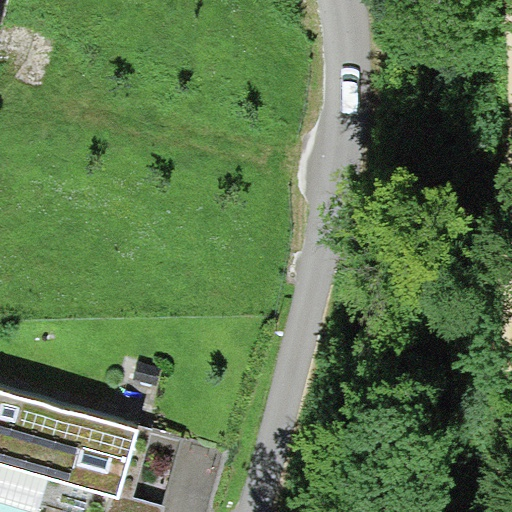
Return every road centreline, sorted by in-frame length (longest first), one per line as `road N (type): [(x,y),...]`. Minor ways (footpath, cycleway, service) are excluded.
road 1 (unclassified): [(271,511),(337,313),(355,195),(360,101),(336,0)]
road 2 (track): [(501,511),(511,249)]
